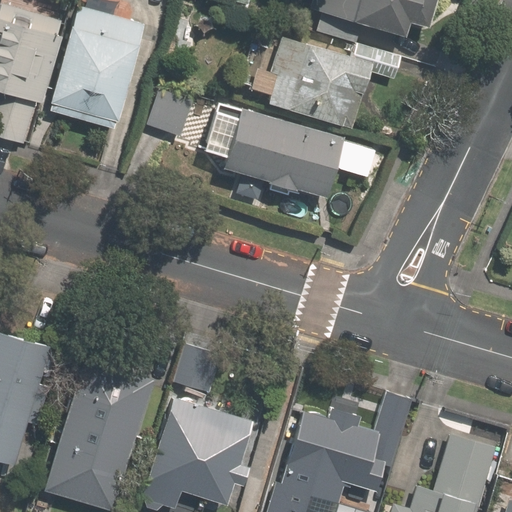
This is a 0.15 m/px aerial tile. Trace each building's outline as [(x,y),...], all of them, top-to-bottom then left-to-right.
[(61,18),(0,0),(0,89),(37,101),(61,18)] [(429,0),(307,0),(318,3),(314,16),(353,27),(357,15),(394,26),(398,13),(423,21),(429,0)] [(114,25),(74,13),(51,98),(110,115),(136,25),(116,19),(114,25)] [(346,56),(277,36),(274,46),(248,39),(240,68),(245,69),(240,87),(263,94),(261,100),(327,120),(329,116),(340,120),(357,64),(388,74),(394,53),(351,41),(346,56)] [(0,134),(25,142),(37,103),(0,92),(0,134)] [(173,135),(184,100),(157,92),(146,127),(173,135)] [(335,138),(232,108),(215,163),(263,177),(263,180),(281,185),(282,181),(319,193),(335,138)] [(0,455),(18,460),(49,349),(37,346),(39,341),(0,331),(0,455)] [(182,339),(170,378),(205,389),(217,349),(182,339)] [(113,486),(123,452),(145,372),(80,354),(58,433),(61,434),(55,458),(79,466),(76,476),(113,486)] [(392,467),(413,399),(387,391),(375,431),(359,426),(362,416),(332,407),(329,418),(303,411),(282,484),(275,482),(266,511),(336,511),(344,486),(350,488),(351,485),(377,492),(385,465),(392,467)] [(236,478),(241,461),(232,458),(245,415),(167,392),(142,475),(146,476),(141,495),(145,506),(154,508),(162,501),(171,504),(177,485),(220,498),(227,476),(236,478)] [(455,465),(457,457),(424,447),(404,511),(474,511),(486,474),(455,465)] [(511,511),(511,484),(509,496),(499,493),(493,511),(511,511)]
